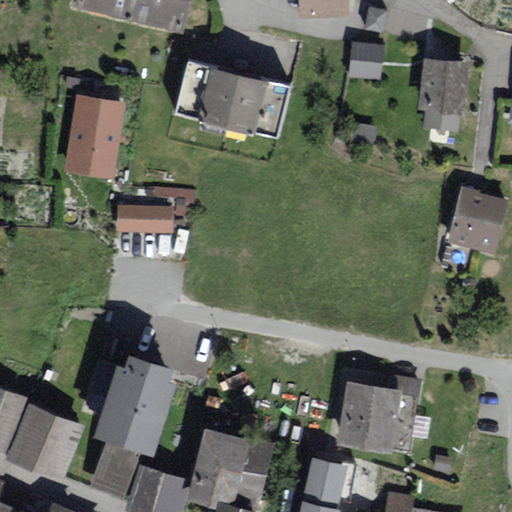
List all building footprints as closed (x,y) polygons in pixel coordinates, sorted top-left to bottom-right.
[(189,0),(73,0),(71,10),(180,37),(189,0)] [(346,0),(298,0),(298,16),(346,17),(346,0)] [(385,12),(367,10),(365,29),(383,31),(385,12)] [(382,50),(352,45),(347,78),(377,83),(382,50)] [(290,88),(187,62),(173,117),(276,143),(290,88)] [(467,66),(423,62),(418,111),(462,115),(467,66)] [(122,104),(75,98),(64,173),(112,180),(122,104)] [(506,201),(461,189),(447,243),(492,255),(506,201)] [(170,210),(116,208),(115,235),(169,237),(170,210)] [(128,370),(120,367),(98,432),(150,449),(171,387),(163,384),(168,371),(132,359),(128,370)] [(400,390),(346,382),(336,444),(390,452),(400,390)] [(23,402),(0,392),(0,451),(4,453),(23,402)] [(75,426),(27,406),(5,457),(53,477),(75,426)] [(271,445),(204,430),(189,497),(256,511),(271,445)] [(139,453),(106,441),(90,484),(123,496),(139,453)] [(339,511),(349,465),(310,457),(298,511),(339,511)] [(174,511),(184,482),(139,468),(126,510),(130,511),(174,511)] [(390,491),(387,511),(446,511),(411,508),(413,494),(390,491)] [(49,511),(76,511),(54,502),(49,511)]
